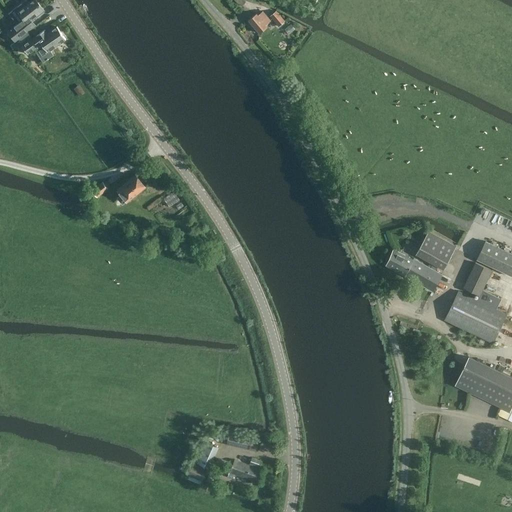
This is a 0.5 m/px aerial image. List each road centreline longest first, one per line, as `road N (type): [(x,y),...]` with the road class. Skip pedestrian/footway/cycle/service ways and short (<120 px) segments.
road 1 (tertiary): [(290,511),(293,420),(254,285),(209,203),(62,0)]
road 2 (unclassified): [(403,511),(409,407),(376,281),(289,107),(206,0)]
road 3 (track): [(511,359),(459,348),(438,307),(417,295),(385,305)]
